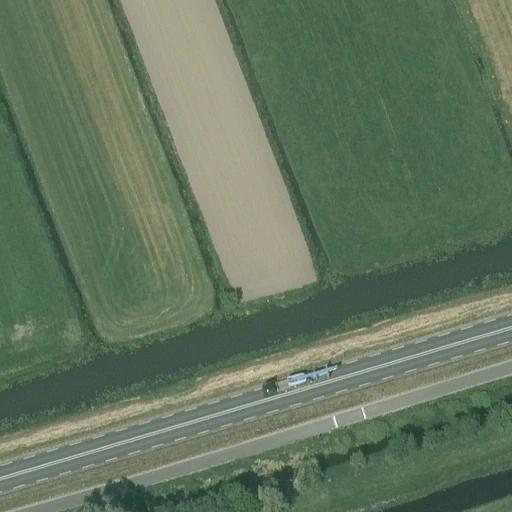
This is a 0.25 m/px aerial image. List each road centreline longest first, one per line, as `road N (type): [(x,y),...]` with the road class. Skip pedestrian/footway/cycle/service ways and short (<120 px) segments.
road 1 (unclassified): [(0,507),(511,353)]
road 2 (primary): [(0,471),(511,320)]
